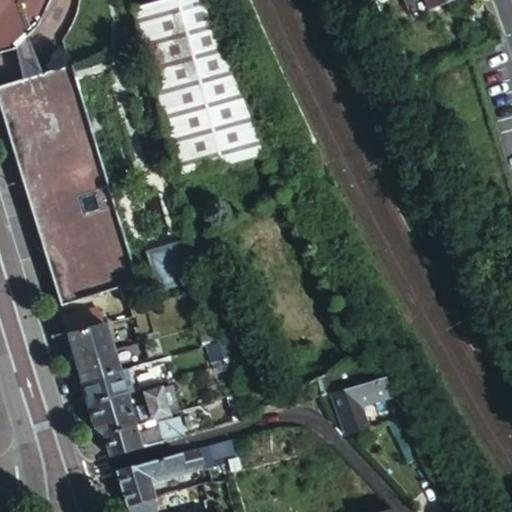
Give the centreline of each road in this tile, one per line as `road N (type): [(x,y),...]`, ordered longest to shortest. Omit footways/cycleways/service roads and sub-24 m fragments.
road 1 (residential): [(395,511),(334,439),(299,416),(74,472)]
road 2 (secondary): [(74,472),(0,223)]
